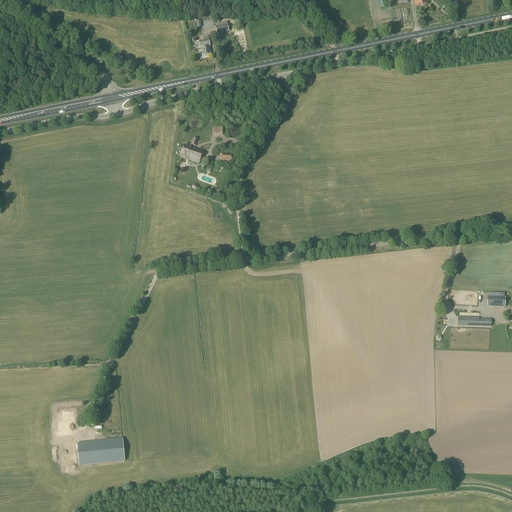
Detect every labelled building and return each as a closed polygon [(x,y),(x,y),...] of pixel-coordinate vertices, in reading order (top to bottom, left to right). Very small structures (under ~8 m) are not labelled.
[(217,35),(229,32),(228,25),(215,27),(217,35)] [(211,56),(209,47),(210,47),(208,36),(202,37),(203,41),(199,42),(196,42),(198,49),(200,49),(201,49),(202,57),(211,56)] [(214,127),(215,136),(224,136),(223,127),(214,127)] [(191,148),(184,145),(179,158),(186,160),(186,159),(199,163),(203,152),(191,148)] [(232,165),(233,153),(221,152),(220,164),(232,165)] [(488,297),(487,307),(505,308),(505,298),(500,298),(488,297)] [(458,319),(458,326),(479,327),(484,327),(484,328),(490,329),(490,327),(491,327),(491,320),(479,320),(458,319)] [(54,422),(52,428),(61,430),(62,428),(64,428),(65,426),(64,426),(65,420),(66,420),(67,416),(61,414),(62,409),(59,408),(58,414),(55,413),(55,418),(56,418),(55,422),(54,422)] [(89,465),(125,462),(123,440),(87,443),(89,465)] [(65,449),(66,461),(82,460),(81,448),(65,449)]
